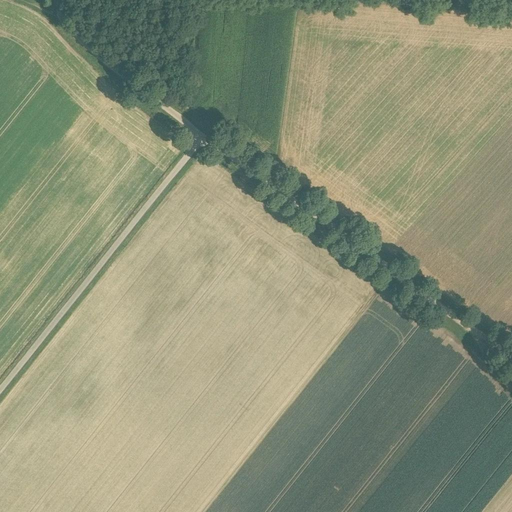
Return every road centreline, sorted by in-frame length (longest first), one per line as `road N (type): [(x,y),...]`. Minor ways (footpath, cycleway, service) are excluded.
road 1 (unclassified): [(0,389),(200,130)]
road 2 (track): [(511,359),(271,183)]
road 3 (unclassified): [(200,130),(98,55),(67,24),(58,0)]
